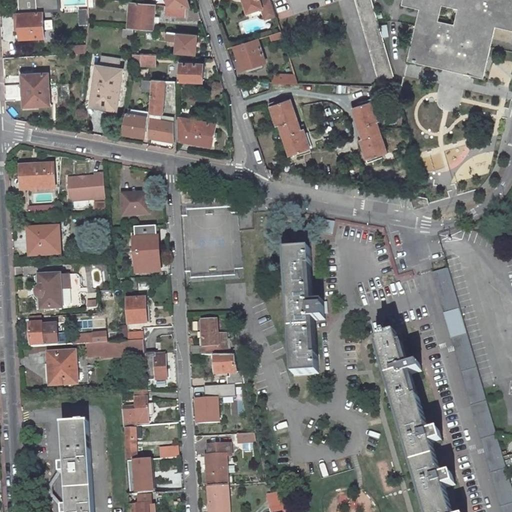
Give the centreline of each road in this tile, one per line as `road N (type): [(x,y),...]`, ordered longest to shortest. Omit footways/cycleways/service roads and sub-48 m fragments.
road 1 (residential): [(173,162),(194,511)]
road 2 (residential): [(18,511),(0,187)]
road 3 (residential): [(407,219),(493,511)]
road 4 (residential): [(202,0),(236,103),(247,181)]
road 5 (residential): [(173,162),(0,129)]
road 6 (residential): [(247,181),(270,193),(407,219)]
road 7 (residential): [(407,219),(430,226),(472,213),(496,194),(511,163)]
